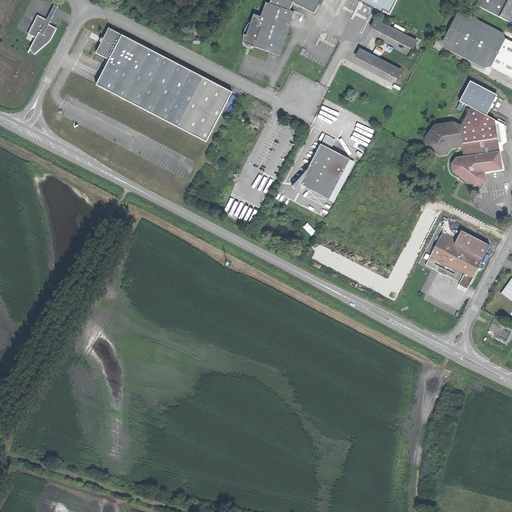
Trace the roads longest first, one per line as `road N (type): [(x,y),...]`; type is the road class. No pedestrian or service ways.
road 1 (secondary): [(90,163),(451,351)]
road 2 (unclassified): [(87,3),(278,102),(303,95)]
road 3 (track): [(182,511),(0,453)]
